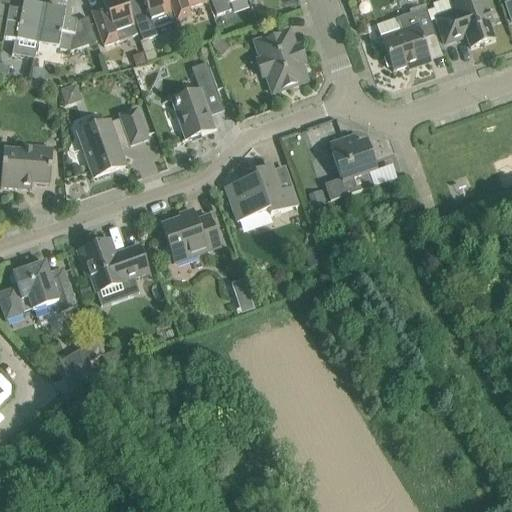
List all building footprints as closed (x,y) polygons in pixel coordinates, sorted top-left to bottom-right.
[(92,14),(102,42),(104,48),(138,36),(125,0),(106,0),(103,1),(105,9),(92,14)] [(143,0),(145,6),(132,10),(143,42),(157,37),(154,30),(174,23),(166,0),(143,0)] [(169,0),(175,16),(177,22),(191,18),(188,10),(208,3),(207,0),(169,0)] [(211,0),(217,17),(230,12),(227,5),(241,0),(211,0)] [(436,20),(439,27),(445,46),(467,38),(471,50),(495,41),(489,27),(493,25),(483,0),(471,0),(452,7),(454,14),(436,20)] [(38,47),(42,21),(45,9),(24,5),(22,13),(9,11),(4,41),(15,43),(12,56),(35,61),(38,47)] [(45,9),(42,21),(38,47),(72,53),(98,44),(90,19),(77,23),(64,21),(66,12),(45,9)] [(426,10),(377,27),(393,73),(416,65),(417,69),(431,64),(423,40),(436,36),(426,10)] [(301,66),(306,64),(300,48),(296,50),(290,33),(256,44),(262,62),(257,63),(263,79),(267,78),(273,95),(307,83),(301,66)] [(213,47),(222,55),(231,47),(222,38),(213,47)] [(152,52),(144,55),(147,64),(155,61),(152,52)] [(108,55),(102,57),(105,68),(112,66),(108,55)] [(142,55),(138,56),(135,63),(136,68),(146,64),(142,55)] [(172,100),(187,142),(214,133),(202,96),(217,91),(208,64),(192,70),(199,91),(172,100)] [(10,67),(0,65),(0,76),(8,78),(10,67)] [(62,89),(67,104),(82,99),(77,84),(62,89)] [(109,122),(77,133),(87,161),(94,180),(126,168),(119,148),(130,144),(131,148),(148,142),(137,112),(121,118),(122,121),(110,125),(109,122)] [(325,186),(331,205),(374,188),(369,175),(377,172),(366,143),(357,146),(354,138),(331,146),(342,180),(325,186)] [(1,190),(22,192),(23,186),(50,188),(53,150),(16,147),(16,152),(4,151),(1,190)] [(256,178),(226,190),(238,224),(269,213),(271,218),(298,208),(291,189),(280,193),(271,168),(255,174),(256,178)] [(311,194),(315,208),(327,205),(323,190),(311,194)] [(162,227),(175,264),(220,248),(216,237),(210,218),(196,223),(193,212),(187,214),(188,218),(162,227)] [(91,279),(97,295),(125,285),(124,283),(149,274),(146,267),(139,248),(115,257),(109,242),(78,253),(88,280),(91,279)] [(302,253),(306,269),(323,264),(318,248),(302,253)] [(18,290),(0,295),(0,300),(7,322),(52,306),(58,304),(62,314),(77,309),(63,271),(49,276),(45,265),(13,276),(18,290)] [(244,281),(232,286),(234,292),(240,295),(248,292),(244,281)] [(88,285),(79,289),(83,298),(92,294),(88,285)] [(158,286),(151,288),(155,302),(163,300),(158,286)] [(61,363),(69,376),(102,356),(96,342),(61,363)] [(117,350),(102,358),(109,372),(124,365),(117,350)]
